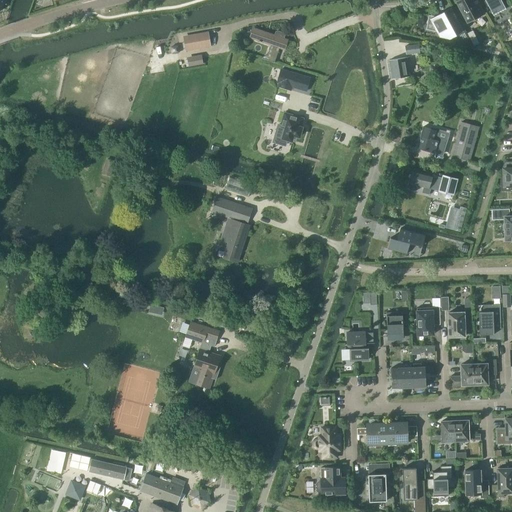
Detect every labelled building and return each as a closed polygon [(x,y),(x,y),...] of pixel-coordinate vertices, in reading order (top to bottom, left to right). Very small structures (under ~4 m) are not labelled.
[(480,5),(475,8),(470,0),(458,0),(456,2),(459,8),(458,9),(462,17),(463,16),(467,23),(484,14),(480,5)] [(505,8),(511,5),(507,0),(485,0),(493,16),(494,15),(495,14),(496,14),(498,13),(499,13),(498,12),(500,11),(500,12),(501,12),(501,11),(502,10),(503,11),(503,10),(505,9),(506,9),(505,8)] [(450,8),(435,17),(429,16),(427,25),(426,30),(436,32),(439,37),(449,39),(462,31),(463,32),(464,31),(463,30),(451,9),(451,8),(450,8)] [(262,58),(274,63),(278,51),(279,48),(282,49),(286,39),(284,39),(285,35),(284,33),(278,31),(275,32),(274,35),(255,28),(251,39),(259,41),(258,42),(260,43),(261,42),(270,45),(267,55),(262,58)] [(472,31),(467,33),(474,46),(479,43),(472,31)] [(184,39),(186,51),(210,47),(208,35),(184,39)] [(405,47),(406,55),(420,53),(418,45),(405,47)] [(170,47),(172,54),(179,53),(178,46),(170,47)] [(389,60),(392,79),(408,76),(405,58),(389,60)] [(281,70),(277,82),(279,83),(278,86),(290,90),(291,87),(306,91),(310,78),(281,70)] [(278,125),(275,136),(291,141),(293,135),(299,137),(302,128),(300,127),(301,125),(300,124),(301,121),(302,121),(303,119),(284,114),(281,126),(278,125)] [(452,157),(469,161),(479,127),(461,122),(452,157)] [(417,148),(430,152),(434,153),(440,155),(444,143),(438,141),(421,136),(417,148)] [(102,174),(111,177),(115,162),(106,159),(102,174)] [(511,162),(503,163),(504,186),(511,186),(511,162)] [(432,176),(412,170),(408,183),(428,188),(438,190),(438,191),(453,195),(457,179),(442,175),(441,178),(432,176)] [(225,190),(248,197),(252,185),(229,178),(225,190)] [(142,184),(148,192),(153,188),(147,180),(142,184)] [(242,237),(245,231),(237,228),(241,216),(242,216),(245,207),(217,197),(212,212),(231,219),(229,226),(226,225),(221,240),(228,243),(223,258),(237,262),(245,238),(242,237)] [(441,227),(460,232),(466,209),(454,205),(450,219),(444,218),(441,227)] [(511,216),(509,216),(509,209),(492,210),(492,220),(504,220),(505,240),(511,240),(511,216)] [(390,238),(387,249),(407,254),(410,243),(422,246),(425,235),(400,228),(397,240),(390,238)] [(501,285),(492,285),(492,297),(500,298),(501,285)] [(151,303),(148,312),(162,316),(165,307),(151,303)] [(493,333),(493,335),(494,335),(493,320),(500,320),(500,304),(483,305),(483,312),(479,312),(480,334),(493,333)] [(414,327),(417,327),(417,335),(433,334),(433,325),(435,325),(435,321),(440,321),(439,307),(416,308),(417,319),(414,319),(414,327)] [(405,336),(405,335),(403,335),(402,312),(386,312),(387,336),(386,336),(387,336),(387,340),(403,339),(403,336),(405,336)] [(448,322),(448,328),(449,337),(454,337),(459,337),(459,336),(465,336),(464,327),(466,327),(466,319),(464,319),(464,312),(448,313),(448,322)] [(202,343),(200,349),(199,349),(188,382),(209,389),(213,378),(216,379),(220,367),(217,366),(221,356),(209,352),(211,346),(214,347),(219,331),(190,322),(185,337),(202,343)] [(347,333),(347,344),(352,344),(352,349),(350,349),(350,361),(368,360),(367,348),(363,348),(363,344),(374,343),(373,343),(373,333),(365,333),(364,332),(347,333)] [(473,345),(462,345),(463,351),(466,354),(473,353),(473,345)] [(487,364),(473,364),(474,385),(488,384),(487,373),(496,372),(496,360),(486,360),(487,364)] [(413,367),(411,367),(412,387),(426,387),(425,367),(421,367),(421,363),(413,363),(413,367)] [(474,385),(473,364),(461,365),(461,376),(450,377),(450,386),(453,386),(455,387),(456,388),(458,388),(460,387),(462,385),(474,385)] [(412,387),(411,367),(391,368),(391,388),(412,387)] [(318,397),(318,407),(331,407),(330,397),(318,397)] [(511,438),(511,418),(505,419),(506,430),(499,431),(499,444),(511,443),(511,439),(511,438)] [(459,421),(454,421),(455,441),(468,440),(480,440),(480,434),(468,434),(468,420),(464,420),(464,419),(459,419),(459,421)] [(455,441),(454,421),(449,421),(449,420),(445,420),(445,421),(441,421),(442,435),(430,436),(430,442),(442,441),(455,441)] [(387,443),(386,423),(369,424),(370,428),(357,428),(357,435),(367,435),(367,440),(378,440),(378,444),(387,443)] [(403,423),(386,423),(387,443),(397,443),(396,439),(407,439),(407,436),(417,436),(416,426),(404,426),(403,423)] [(317,449),(319,449),(319,451),(322,451),(323,458),(337,457),(336,450),(339,450),(339,435),(336,435),(335,427),(322,428),(322,436),(319,436),(319,438),(317,438),(315,439),(313,442),(314,446),(315,448),(317,449)] [(88,472),(124,480),(127,467),(91,459),(88,472)] [(369,501),(373,501),(386,501),(385,474),(390,474),(389,463),(374,464),(375,474),(368,474),(368,491),(369,501)] [(427,489),(433,488),(433,496),(448,495),(447,479),(452,478),(451,466),(440,466),(440,471),(432,472),(433,479),(427,479),(427,489)] [(339,467),(320,468),(321,481),(318,481),(316,483),(315,485),(315,489),(317,491),(319,493),(321,493),(321,495),(325,495),(325,497),(333,497),(333,494),(345,494),(345,478),(338,478),(338,475),(339,475),(339,467)] [(416,484),(416,475),(416,468),(402,468),(403,500),(417,499),(417,497),(417,498),(424,498),(424,484),(417,484),(416,484)] [(498,485),(492,485),(492,497),(503,497),(503,493),(511,492),(511,468),(505,469),(505,468),(497,468),(498,485)] [(466,494),(480,494),(480,498),(488,498),(488,481),(482,481),(482,478),(480,476),(480,470),(465,470),(466,494)] [(140,491),(177,505),(183,488),(146,474),(140,491)] [(78,484),(71,481),(66,494),(73,497),(74,493),(80,496),(83,490),(76,487),(78,484)] [(207,508),(210,490),(192,487),(189,505),(207,508)] [(174,511),(151,503),(148,511),(174,511)]
